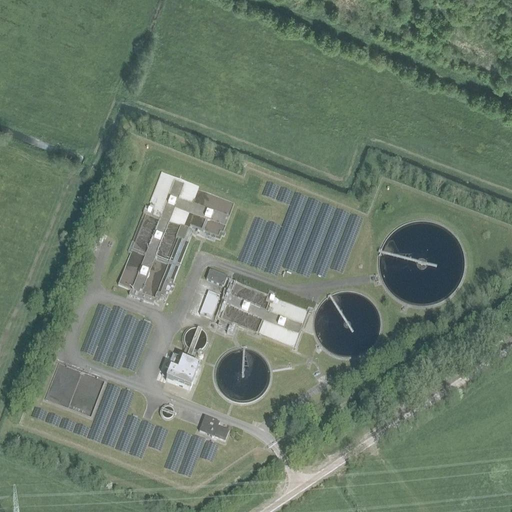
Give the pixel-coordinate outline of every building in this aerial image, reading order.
[(344,272),(362,218),(318,203),(313,216),(312,215),(310,220),(307,220),(305,225),(288,220),(286,227),(254,216),(238,262),(278,275),(280,268),(310,277),(311,272),(326,277),(329,267),(344,272)] [(227,278),(210,271),(206,281),(223,287),(227,278)] [(211,320),(219,297),(208,293),(199,316),(211,320)] [(92,360),(135,374),(153,323),(99,305),(83,353),(93,356),(92,360)] [(190,391),(199,369),(180,361),(174,359),(165,382),(190,391)] [(142,458),(146,445),(146,442),(148,434),(154,434),(154,435),(155,434),(159,435),(159,437),(165,437),(164,429),(157,427),(161,427),(131,417),(125,417),(129,406),(128,399),(124,397),(118,417),(118,420),(94,421),(88,440),(142,458)] [(199,433),(213,438),(225,443),(228,433),(217,428),(219,424),(204,418),(199,433)] [(191,477),(204,439),(180,431),(176,440),(191,445),(187,456),(177,453),(179,449),(174,448),(167,469),(191,477)] [(209,442),(202,458),(212,463),(219,446),(209,442)]
